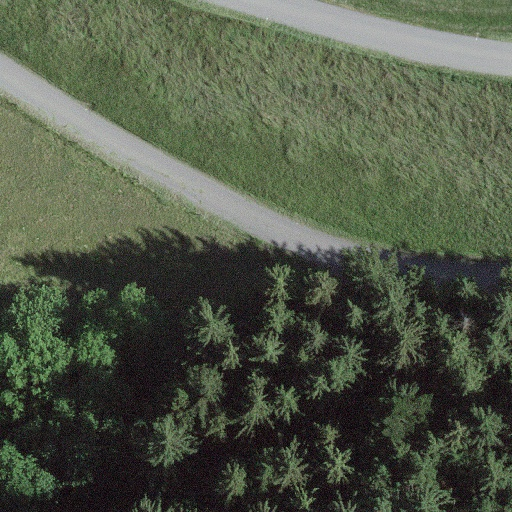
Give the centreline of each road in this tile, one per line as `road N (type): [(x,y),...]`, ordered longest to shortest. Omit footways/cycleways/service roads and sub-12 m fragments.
road 1 (unclassified): [(0,72),(224,207),(285,234),(432,273),(511,274)]
road 2 (unclassified): [(271,0),(511,58)]
